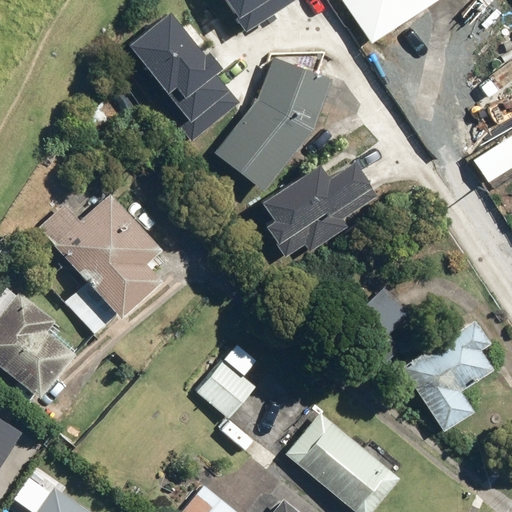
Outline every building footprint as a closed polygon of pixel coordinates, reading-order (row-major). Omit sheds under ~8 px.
[(226,0),(244,27),(284,0),(226,0)] [(348,0),(375,37),(430,0),(348,0)] [(209,45),(175,5),(134,39),(177,91),(166,100),(196,136),(243,97),(231,84),(233,82),(220,65),(228,58),(214,41),(209,45)] [(307,59),(276,52),(260,94),(219,147),(268,185),(317,123),(337,71),(307,59)] [(511,131),(477,156),(498,186),(511,176),(511,131)] [(339,202),(373,178),(354,151),(332,166),(323,154),(266,194),(278,210),(265,219),(289,252),(308,239),(312,245),(350,218),(339,202)] [(71,194),(41,220),(89,276),(65,296),(96,333),(167,272),(153,256),(171,241),(122,184),(88,213),(71,194)] [(12,276),(0,291),(0,356),(44,390),(79,344),(50,322),(58,311),(12,276)] [(418,304),(393,279),(342,329),(379,367),(403,344),(391,331),(418,304)] [(479,314),(404,363),(446,426),(478,405),(465,385),(497,364),(484,344),(494,338),(479,314)] [(258,383),(225,355),(197,389),(230,417),(258,383)] [(0,466),(27,419),(0,403),(0,466)] [(322,408),(288,451),(365,511),(370,511),(403,471),(322,408)] [(202,478),(176,511),(235,511),(240,507),(202,478)] [(104,511),(53,480),(33,511),(104,511)] [(307,511),(308,511),(287,495),(273,511),(307,511)]
